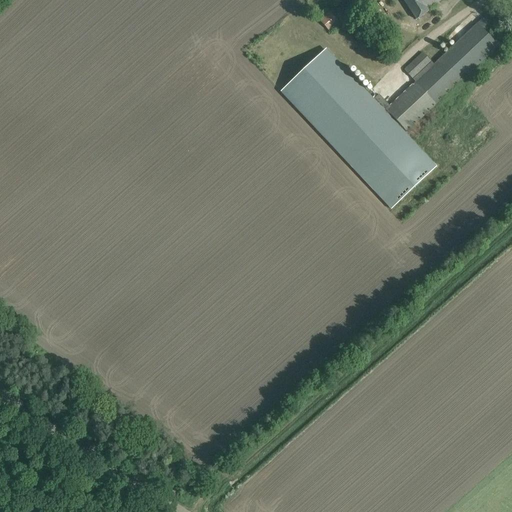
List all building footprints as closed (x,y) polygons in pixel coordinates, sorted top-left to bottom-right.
[(344,0),(351,10),(364,0),(344,0)] [(403,0),(415,18),(427,10),(426,8),(438,0),(403,0)] [(319,20),(331,33),(340,24),(329,11),(319,20)] [(483,19),(477,24),(434,65),(422,52),(404,70),(416,82),(390,106),(386,110),(406,132),(436,104),(498,46),(482,29),(488,24),(483,19)] [(328,51),(283,93),(391,209),(437,166),(385,111),(386,110),(390,106),(379,94),(373,99),(328,51)]
